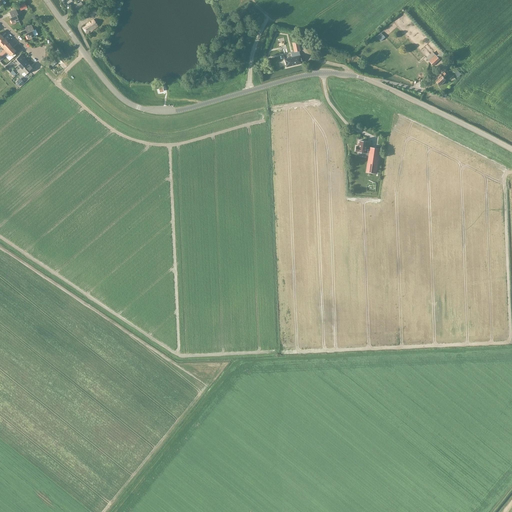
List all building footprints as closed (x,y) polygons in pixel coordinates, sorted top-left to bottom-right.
[(81,2),(72,7),(75,12),(84,7),(81,2)] [(88,13),(91,17),(97,14),(97,13),(100,11),(97,7),(88,13)] [(16,10),(9,13),(11,18),(9,19),(12,24),(19,21),(16,16),(18,15),(16,10)] [(87,26),(82,29),(86,33),(90,31),(90,32),(98,27),(93,20),(86,25),(87,26)] [(32,26),(25,28),(27,33),(25,34),(28,40),(35,37),(32,31),(34,31),(32,26)] [(3,49),(0,52),(0,57),(11,47),(7,42),(2,47),(1,48),(3,49)] [(298,42),(292,43),(294,53),(300,51),(298,42)] [(431,42),(427,45),(435,53),(438,50),(431,42)] [(16,52),(11,47),(0,57),(0,58),(1,60),(8,54),(10,57),(16,52)] [(425,58),(428,61),(435,54),(432,51),(425,58)] [(292,58),(284,59),(286,67),(302,64),(299,52),(291,54),(292,58)] [(433,66),(440,60),(439,59),(442,57),(439,54),(437,56),(435,55),(429,61),(433,66)] [(16,63),(18,66),(25,59),(21,55),(12,63),(11,61),(5,67),(7,70),(7,69),(12,65),(12,66),(16,63)] [(57,57),(54,60),(63,69),(66,66),(57,57)] [(17,71),(19,73),(29,64),(25,59),(18,66),(20,68),(17,71)] [(33,68),(29,64),(19,73),(21,75),(24,72),(26,75),(33,68)] [(439,79),(435,81),(440,86),(446,81),(444,78),(447,76),(445,73),(442,76),(441,75),(438,78),(439,79)] [(356,147),(355,151),(358,152),(366,154),(366,153),(369,153),(366,172),(376,174),(380,149),(370,147),(370,148),(367,147),(368,142),(360,141),(359,147),(356,147)]
